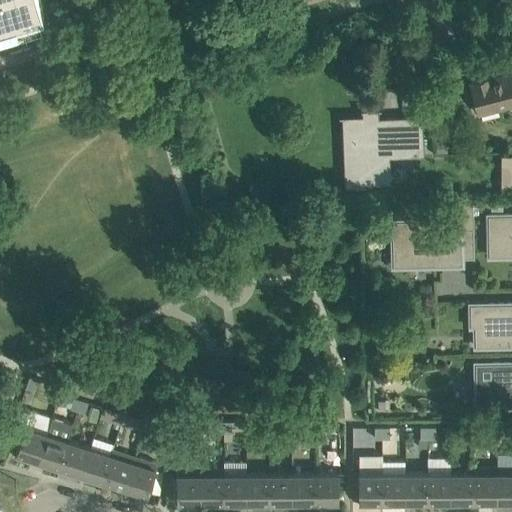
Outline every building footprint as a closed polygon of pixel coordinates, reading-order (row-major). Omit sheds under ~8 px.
[(0,0),(0,12),(42,0),(0,0)] [(310,61),(269,68),(272,82),(312,75),(310,61)] [(469,82),(477,115),(511,106),(511,70),(488,76),(469,82)] [(421,153),(421,147),(424,147),(422,115),(377,117),(376,108),(362,109),(362,115),(345,115),(345,141),(362,141),(363,164),(346,165),(347,184),(386,182),(391,182),(390,156),(424,154),(424,153),(421,153)] [(511,155),(501,155),(501,189),(511,188),(511,155)] [(440,262),(449,262),(462,261),(461,228),(473,227),(473,202),(459,203),(459,218),(392,220),(393,250),(410,250),(410,265),(440,265),(440,262)] [(511,213),(488,214),(488,240),(505,240),(506,255),(511,254),(511,213)] [(511,302),(486,303),(486,325),(475,325),(475,346),(511,344),(511,302)] [(511,403),(511,361),(491,362),(492,377),(476,378),(476,405),(511,403)] [(32,389),(36,378),(28,375),(24,386),(32,389)] [(70,408),(77,410),(80,398),(73,396),(70,408)] [(80,398),(77,410),(83,412),(87,401),(80,398)] [(100,407),(91,405),(87,418),(95,421),(100,407)] [(18,407),(10,434),(20,437),(14,455),(36,462),(38,458),(51,415),(30,408),(29,411),(18,407)] [(121,424),(124,412),(117,410),(113,421),(121,424)] [(124,412),(121,424),(128,426),(132,415),(124,412)] [(68,438),(74,422),(51,415),(38,458),(36,462),(58,469),(60,465),(68,438)] [(166,439),(169,426),(162,425),(159,437),(166,439)] [(181,439),(183,427),(176,426),(174,438),(181,439)] [(82,472),(91,445),(68,438),(60,465),(58,469),(81,477),(82,472)] [(82,472),(81,477),(103,484),(104,479),(113,452),(91,445),(82,472)] [(126,486),(127,481),(136,455),(114,448),(113,452),(104,479),(126,486)] [(147,493),(157,462),(136,455),(127,481),(126,486),(147,493)] [(381,455),(358,455),(358,504),(382,504),(382,498),(381,471),(381,455)] [(497,466),(473,466),(473,471),(474,498),(474,499),(497,499),(497,493),(497,466)] [(511,466),(497,466),(497,493),(497,499),(511,498),(511,466)] [(199,467),(176,467),(176,500),(200,500),(199,467)] [(224,467),(222,467),(199,467),(200,500),(223,500),(222,472),(224,472),(224,467)] [(405,498),(405,471),(381,471),(382,498),(382,504),(405,504),(405,498)] [(428,498),(428,471),(405,471),(405,498),(405,504),(428,504),(428,498)] [(451,498),(451,471),(428,471),(428,498),(428,504),(451,504),(451,498)] [(474,498),(473,471),(451,471),(451,498),(451,504),(474,504),(474,499),(474,498)] [(246,472),(224,472),(222,472),(223,500),(223,505),(246,505),(246,472)] [(269,505),(269,472),(246,472),(246,505),(269,505)] [(292,504),(292,472),(269,472),(269,505),(292,504)] [(315,504),(315,472),(292,472),(292,504),(315,504)] [(338,504),(338,472),(315,472),(315,504),(338,504)]
